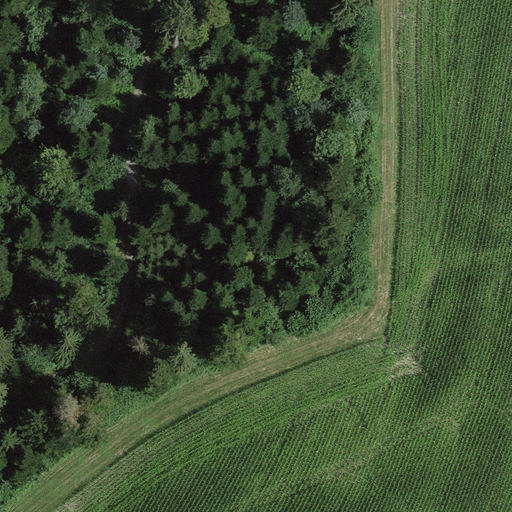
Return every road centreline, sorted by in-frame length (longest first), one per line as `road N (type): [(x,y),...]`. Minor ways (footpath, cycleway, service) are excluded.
road 1 (track): [(0,440),(120,316),(134,217),(131,136)]
road 2 (track): [(131,136),(133,95),(163,0)]
